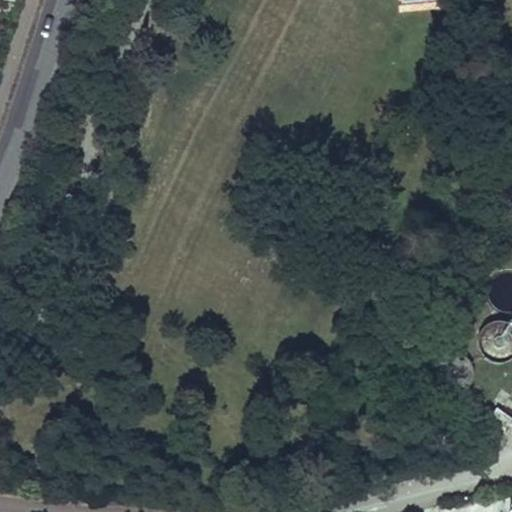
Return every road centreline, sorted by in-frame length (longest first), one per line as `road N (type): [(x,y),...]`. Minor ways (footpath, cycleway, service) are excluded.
road 1 (residential): [(56,0),(0,147)]
road 2 (residential): [(365,511),(511,468)]
